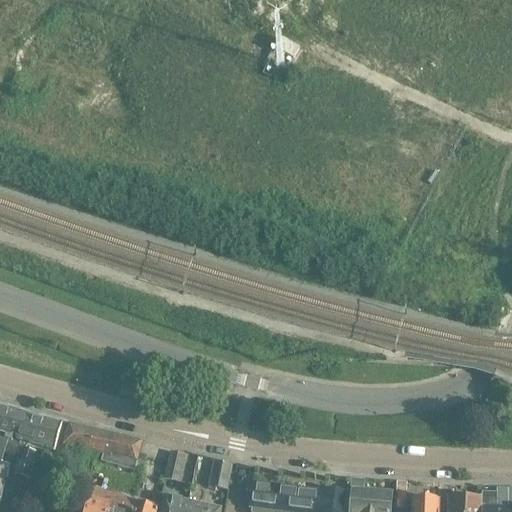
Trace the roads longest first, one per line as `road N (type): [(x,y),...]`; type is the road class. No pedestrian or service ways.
road 1 (residential): [(511,459),(396,459),(236,444),(0,376)]
road 2 (unclassified): [(472,373),(443,391),(401,400),(303,393),(0,296)]
